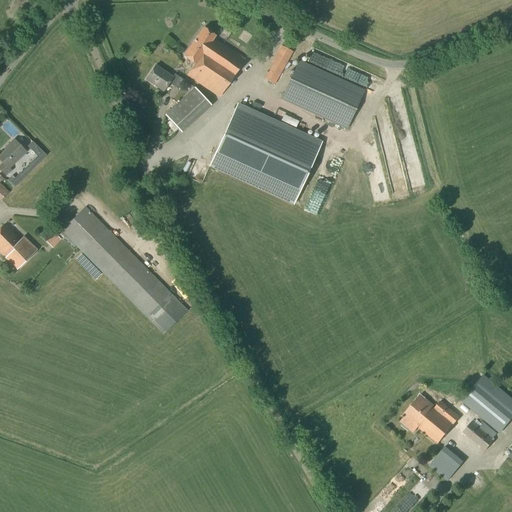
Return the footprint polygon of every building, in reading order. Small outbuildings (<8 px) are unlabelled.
[(218,98),(245,59),(214,38),(215,36),(203,28),(184,56),(194,64),(186,76),(218,98)] [(274,85),(293,53),(281,46),(271,64),(273,64),(264,79),(274,85)] [(347,130),(364,90),(299,60),(281,100),(347,130)] [(172,77),(155,66),(146,80),(163,92),(168,84),(178,90),(184,81),(174,74),(172,77)] [(181,133),(211,105),(194,88),(165,115),(181,133)] [(363,103),(372,106),(376,94),(368,91),(363,103)] [(238,106),(211,166),(293,203),(320,144),(238,106)] [(0,171),(6,177),(12,171),(10,169),(26,152),(14,140),(4,149),(6,151),(0,156),(0,160),(2,162),(0,164),(0,171)] [(37,157),(14,179),(12,176),(7,181),(13,188),(18,183),(46,156),(33,143),(28,147),(37,157)] [(9,193),(0,183),(2,181),(3,179),(0,176),(0,200),(1,201),(9,193)] [(188,310),(85,207),(71,221),(63,214),(53,224),(60,231),(61,231),(163,335),(188,310)] [(20,240),(4,224),(0,228),(0,253),(17,270),(37,250),(23,237),(20,240)] [(57,249),(65,241),(56,231),(48,239),(57,249)] [(500,433),(511,418),(511,400),(483,376),(461,402),(500,433)] [(435,407),(420,396),(403,417),(403,418),(399,422),(413,434),(418,428),(437,445),(460,417),(440,401),(435,407)] [(485,452),(494,440),(480,429),(483,425),(474,419),(462,433),(485,452)] [(446,482),(463,462),(445,446),(428,467),(446,482)]
